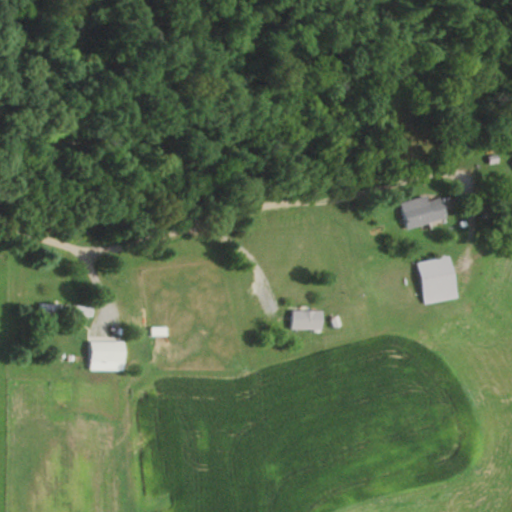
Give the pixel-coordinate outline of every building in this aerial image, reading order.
[(430,197),(417,201),(416,196),(390,204),(397,230),(436,219),(430,197)] [(450,298),(442,256),(411,262),(419,303),(450,298)] [(86,306),(34,304),(33,315),(85,317),(86,306)] [(285,329),(316,330),(316,311),(285,311),(285,329)] [(114,363),(115,342),(79,342),(79,362),(114,363)]
